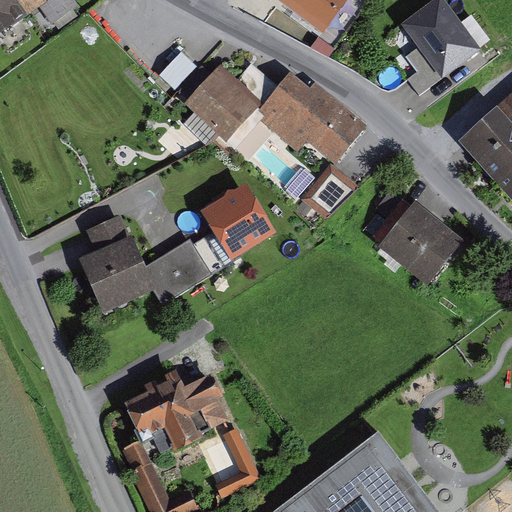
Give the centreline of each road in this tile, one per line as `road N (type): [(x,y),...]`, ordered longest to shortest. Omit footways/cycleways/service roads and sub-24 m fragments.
road 1 (residential): [(511,239),(461,198),(345,77),(192,0)]
road 2 (residential): [(121,511),(0,220)]
